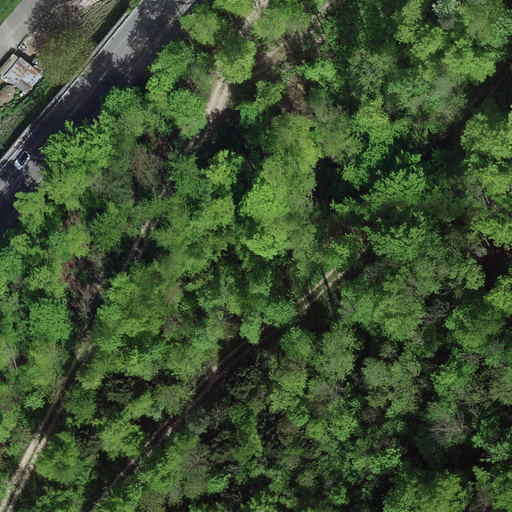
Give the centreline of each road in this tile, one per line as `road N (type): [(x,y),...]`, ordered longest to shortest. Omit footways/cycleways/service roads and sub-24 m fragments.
road 1 (track): [(99,511),(220,381),(330,279),(511,47)]
road 2 (track): [(276,0),(209,127),(142,220),(3,511)]
road 3 (primary): [(0,201),(165,0)]
